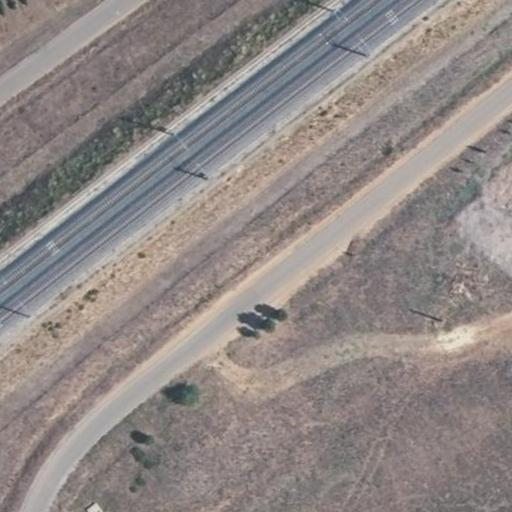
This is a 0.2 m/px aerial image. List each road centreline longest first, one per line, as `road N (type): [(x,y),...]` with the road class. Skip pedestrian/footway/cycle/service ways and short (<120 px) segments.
road 1 (unclassified): [(511,84),(73,450),(34,511)]
road 2 (unclassified): [(0,94),(129,0)]
